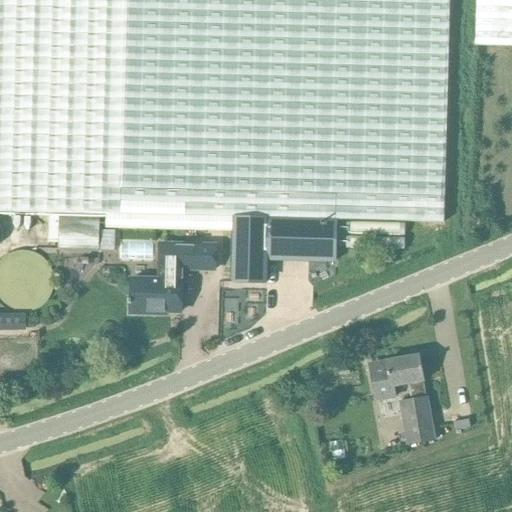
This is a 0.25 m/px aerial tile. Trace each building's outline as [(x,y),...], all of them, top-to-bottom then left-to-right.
[(0,0),(0,211),(106,214),(106,229),(234,232),(233,283),(267,284),(267,259),(336,261),(337,219),(444,223),(449,0),(0,0)] [(511,0),(476,0),(475,45),(511,45),(511,0)] [(100,219),(60,218),(59,249),(100,250),(100,219)] [(114,229),(101,229),(100,248),(113,248),(114,229)] [(129,314),(155,314),(155,312),(182,313),(184,272),(216,273),(217,245),(159,243),(158,280),(130,279),(129,314)] [(55,274),(55,273),(55,267),(52,261),(49,256),(46,252),(41,248),(36,246),(32,245),(26,244),(20,245),(14,247),(11,249),(6,253),(1,258),(0,261),(0,285),(3,291),(6,294),(11,298),(14,300),(21,302),(26,302),(32,302),(36,300),(41,298),(46,295),(49,291),(53,285),(55,279),(55,274)] [(0,331),(26,331),(26,314),(0,314),(0,331)] [(387,364),(370,367),(376,400),(395,397),(394,387),(409,385),(411,400),(400,402),(407,446),(435,441),(424,382),(425,382),(421,355),(387,361),(387,364)] [(453,423),(455,431),(470,428),(469,420),(453,423)]
